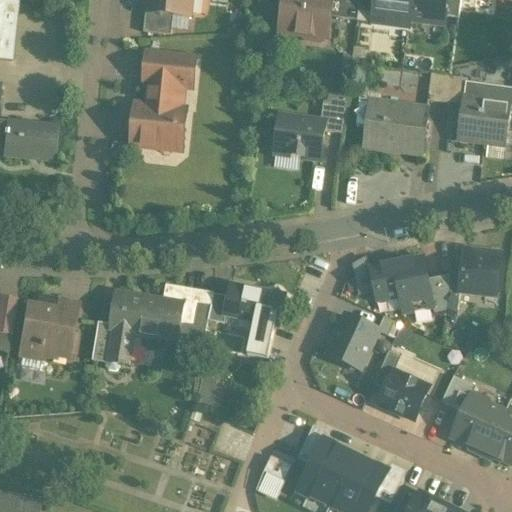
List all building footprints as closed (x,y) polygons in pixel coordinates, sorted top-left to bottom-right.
[(191,0),(142,0),(147,3),(146,15),(174,18),(190,20),(191,0)] [(326,0),(285,0),(281,35),(303,38),(306,43),(319,45),(324,41),(327,42),(330,20),(330,18),(324,17),(326,0)] [(326,0),(324,17),(330,18),(330,20),(339,22),(341,0),(326,0)] [(341,0),(339,22),(357,24),(359,15),(360,0),(341,0)] [(376,0),(360,0),(359,15),(374,17),(376,0)] [(376,0),(374,17),(373,26),(409,31),(410,23),(412,0),(376,0)] [(412,0),(410,23),(445,28),(446,20),(448,0),(412,0)] [(461,0),(448,0),(446,20),(459,22),(461,0)] [(17,6),(0,4),(0,63),(10,65),(17,6)] [(174,18),(146,15),(144,35),(171,38),(174,18)] [(195,62),(148,57),(145,86),(178,90),(192,91),(195,62)] [(451,80),(431,77),(428,103),(447,106),(451,80)] [(467,82),(451,80),(447,106),(463,108),(464,100),(465,100),(467,88),(467,82)] [(178,90),(150,87),(147,109),(136,108),(132,148),(156,151),(161,147),(176,149),(180,113),(176,112),(178,90)] [(511,106),(483,102),(485,91),(467,88),(465,100),(464,100),(463,108),(458,142),(487,146),(487,148),(505,151),(507,132),(508,132),(511,106)] [(367,128),(370,106),(359,105),(358,114),(355,116),(357,118),(356,127),(367,128)] [(428,114),(370,106),(367,128),(365,148),(422,156),(428,114)] [(325,165),(330,130),(281,123),(275,158),(325,165)] [(55,132),(7,126),(7,127),(4,154),(4,158),(51,163),(55,132)] [(424,259),(397,265),(404,299),(399,300),(403,317),(435,310),(424,259)] [(499,264),(464,260),(462,275),(460,293),(495,297),(499,264)] [(399,300),(404,299),(397,265),(369,271),(376,304),(399,300)] [(462,275),(451,274),(446,313),(457,315),(460,293),(462,275)] [(285,299),(231,288),(229,300),(225,318),(226,319),(254,324),(247,358),(269,363),(276,329),(279,329),(285,299)] [(214,297),(172,290),(170,304),(185,306),(179,345),(203,349),(208,324),(214,297)] [(229,300),(214,297),(208,324),(224,327),(226,319),(225,318),(229,300)] [(145,303),(115,298),(110,328),(109,334),(112,334),(107,366),(133,370),(134,368),(130,367),(135,338),(179,345),(185,306),(170,304),(145,300),(145,303)] [(16,303),(0,300),(0,326),(12,329),(16,303)] [(79,307),(57,304),(55,314),(53,327),(75,331),(79,307)] [(55,314),(29,310),(29,309),(27,308),(20,354),(70,362),(75,331),(53,327),(55,314)] [(462,318),(446,317),(445,329),(461,330),(462,318)] [(379,333),(346,318),(328,358),(361,374),(379,333)] [(0,354),(8,355),(12,329),(0,326),(0,354)] [(110,328),(99,326),(93,364),(107,366),(112,334),(109,334),(110,328)] [(389,355),(374,387),(385,392),(393,374),(395,375),(401,360),(389,355)] [(395,375),(393,374),(385,392),(379,407),(415,424),(430,391),(395,375)] [(476,390),(454,380),(442,406),(463,416),(472,397),(473,397),(476,390)] [(473,397),(472,397),(463,416),(452,441),(469,448),(471,452),(485,459),(505,415),(488,408),(487,404),(473,397)] [(511,418),(505,415),(485,459),(490,461),(494,460),(511,467),(511,418)] [(290,493),(323,510),(351,453),(318,437),(290,493)] [(323,510),(327,511),(363,511),(384,469),(351,453),(323,510)] [(40,511),(42,503),(0,496),(0,511),(40,511)] [(451,511),(422,498),(414,511),(451,511)]
